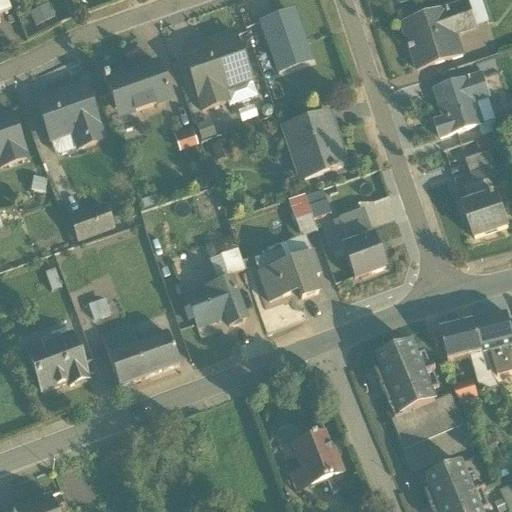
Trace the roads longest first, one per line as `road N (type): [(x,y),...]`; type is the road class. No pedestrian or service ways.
road 1 (residential): [(0,466),(327,341)]
road 2 (residential): [(341,0),(439,295)]
road 3 (residential): [(0,72),(186,0)]
road 4 (residential): [(390,511),(327,341)]
road 5 (residential): [(327,341),(439,295)]
